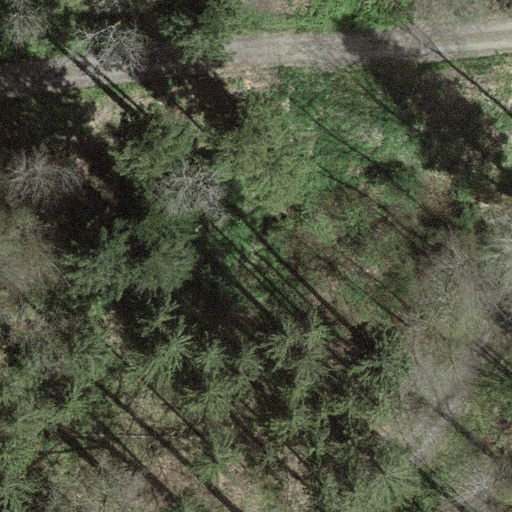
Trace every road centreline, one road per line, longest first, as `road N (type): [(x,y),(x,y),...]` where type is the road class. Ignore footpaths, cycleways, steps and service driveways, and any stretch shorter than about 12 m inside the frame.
road 1 (track): [(0,86),(511,33)]
road 2 (track): [(368,511),(511,339)]
road 3 (track): [(0,37),(179,64)]
